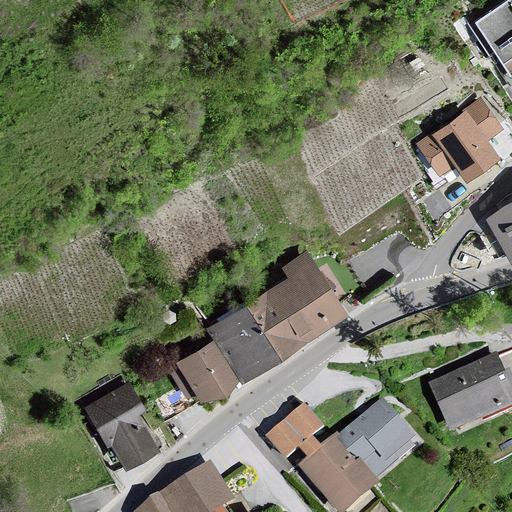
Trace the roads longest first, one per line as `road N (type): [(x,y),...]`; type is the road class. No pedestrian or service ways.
road 1 (residential): [(121,511),(305,361),(389,311),(436,296)]
road 2 (residential): [(436,296),(444,250),(511,173)]
